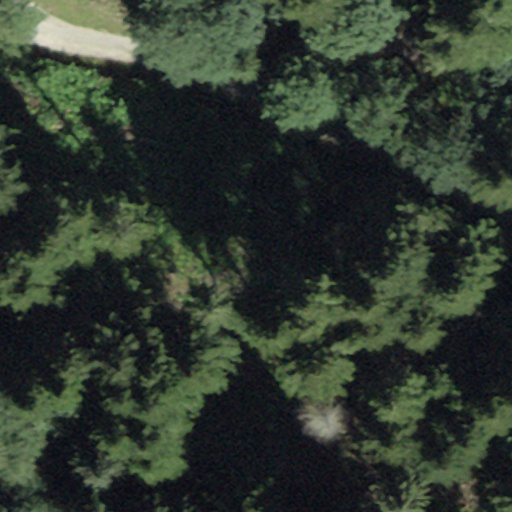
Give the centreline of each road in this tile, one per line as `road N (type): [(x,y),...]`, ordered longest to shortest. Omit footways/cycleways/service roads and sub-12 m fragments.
road 1 (track): [(23,0),(35,13),(511,219)]
road 2 (track): [(511,73),(277,0)]
